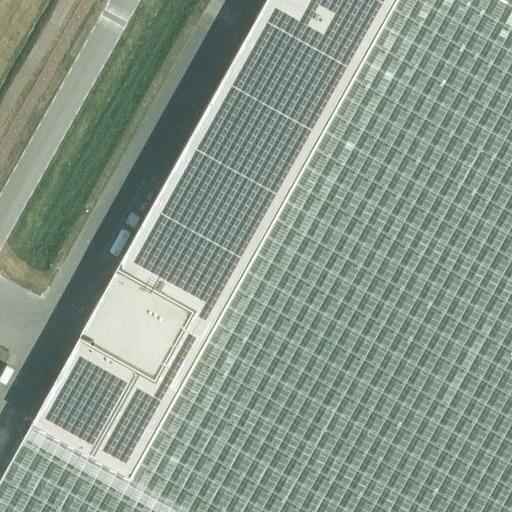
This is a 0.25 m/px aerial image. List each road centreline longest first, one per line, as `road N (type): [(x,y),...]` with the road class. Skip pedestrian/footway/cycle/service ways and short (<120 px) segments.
road 1 (unknown): [(0,309),(59,340),(245,0)]
road 2 (unclassified): [(0,225),(126,0)]
